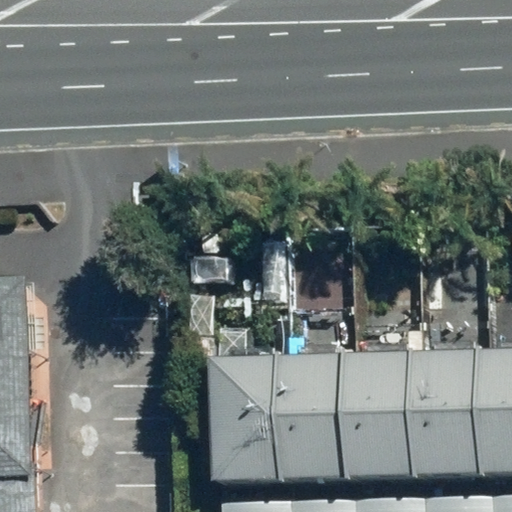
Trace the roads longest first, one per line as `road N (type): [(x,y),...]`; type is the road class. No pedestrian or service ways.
road 1 (primary): [(163,10),(488,0)]
road 2 (primary): [(163,10),(0,37)]
